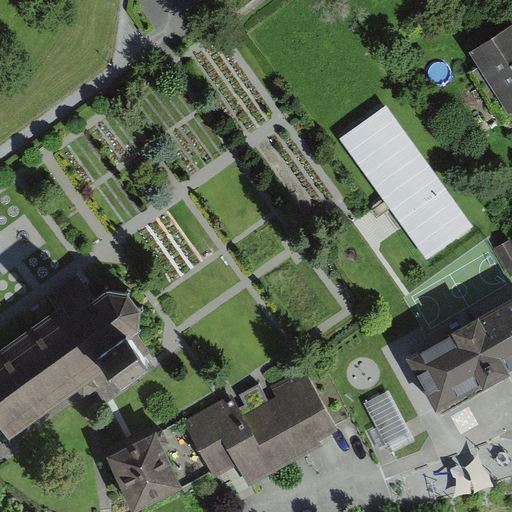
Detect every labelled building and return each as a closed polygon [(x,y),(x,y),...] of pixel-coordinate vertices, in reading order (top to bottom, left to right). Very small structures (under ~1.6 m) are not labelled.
[(511,33),(476,55),(485,71),(482,73),(496,95),(499,93),(511,113),(511,112),(511,33)] [(473,227),(388,110),(343,143),(394,214),(427,260),(473,227)] [(59,303),(0,345),(0,424),(10,437),(109,366),(122,383),(151,362),(128,332),(134,326),(135,305),(123,289),(103,285),(91,293),(77,273),(50,292),(59,303)] [(511,305),(423,355),(453,409),(500,383),(504,389),(511,384),(511,305)] [(420,350),(407,355),(415,373),(427,367),(420,350)] [(217,471),(238,460),(251,482),(326,442),(323,437),(338,429),(305,368),(275,384),(280,393),(273,397),(264,381),(244,392),(251,403),(242,408),(233,392),(187,416),(217,471)] [(106,452),(134,508),(181,485),(160,445),(170,440),(162,424),(106,452)]
